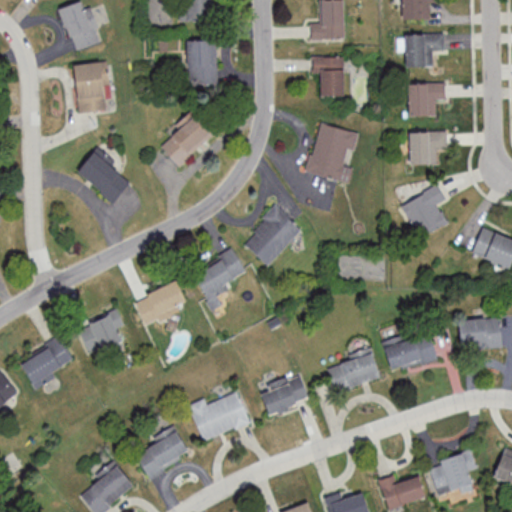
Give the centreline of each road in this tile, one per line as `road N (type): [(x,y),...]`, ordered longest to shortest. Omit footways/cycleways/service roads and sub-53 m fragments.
road 1 (residential): [(0,317),(202,212),(241,178),(261,138),(265,0)]
road 2 (residential): [(511,399),(440,410),(314,452),(189,511)]
road 3 (residential): [(49,287),(38,237),(30,82),(24,54),(0,19)]
road 4 (residential): [(511,168),(497,143),(490,0)]
